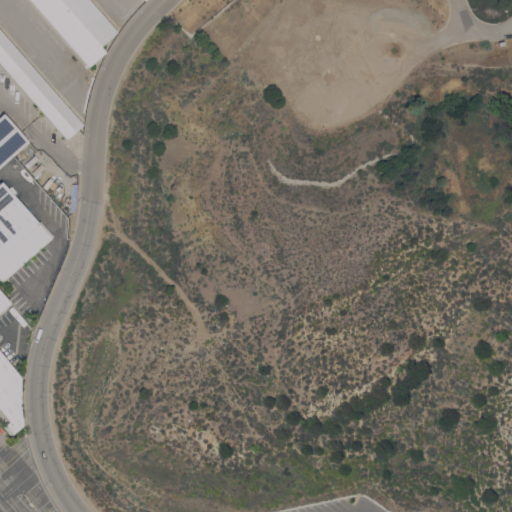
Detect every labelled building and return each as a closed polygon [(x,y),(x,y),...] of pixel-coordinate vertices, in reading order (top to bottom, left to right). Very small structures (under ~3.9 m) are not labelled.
[(27,0),(86,0),(115,32),(99,47),(103,52),(86,67),(27,0)] [(64,140),(0,67),(0,33),(81,125),(64,140)] [(0,113),(1,113),(26,142),(0,164),(0,113)] [(35,224),(38,221),(51,236),(47,240),(47,239),(0,281),(0,183),(12,198),(35,224)] [(0,295),(6,303),(0,308),(0,356),(18,377),(17,401),(17,406),(20,425),(9,435),(1,426),(6,421),(0,413),(0,295)]
